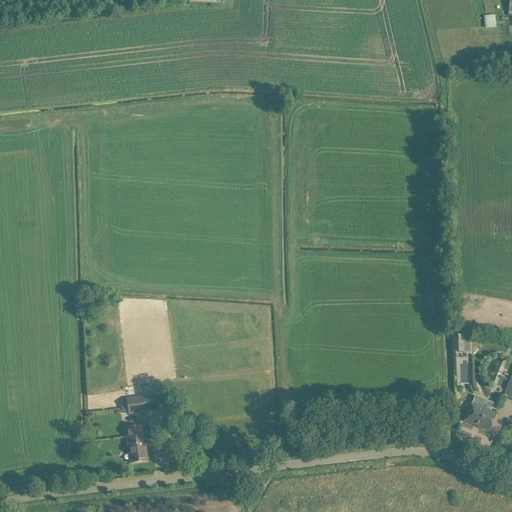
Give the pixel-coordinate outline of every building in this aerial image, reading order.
[(484,16),(485,29),(496,28),(495,15),(484,16)] [(451,353),(453,353),(470,352),(469,335),(450,336),(451,353)] [(160,410),(158,395),(127,399),(129,414),(160,410)] [(496,415),(483,410),(487,400),(475,395),(471,405),(470,404),(463,421),(473,425),(474,423),(490,430),(496,415)] [(147,461),(145,451),(144,442),(142,443),(140,427),(126,429),(131,464),(147,461)]
